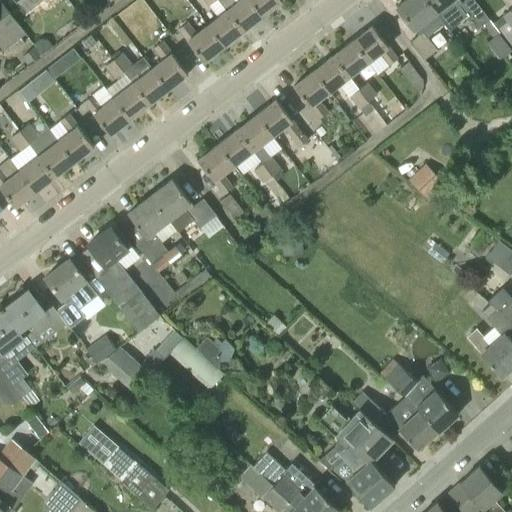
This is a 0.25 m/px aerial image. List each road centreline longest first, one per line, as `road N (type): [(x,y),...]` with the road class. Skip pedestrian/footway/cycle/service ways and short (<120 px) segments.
road 1 (residential): [(0,273),(351,0)]
road 2 (unclassified): [(399,511),(511,405)]
